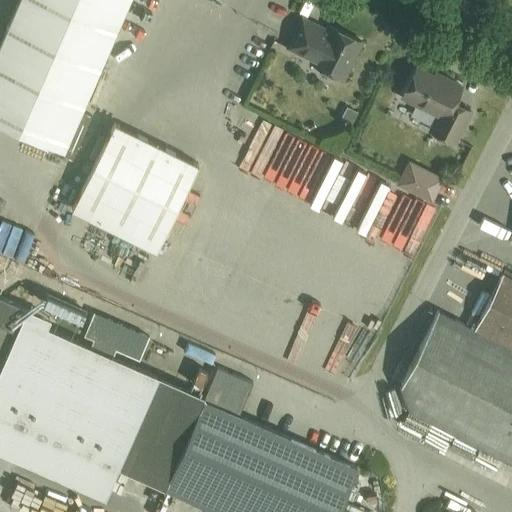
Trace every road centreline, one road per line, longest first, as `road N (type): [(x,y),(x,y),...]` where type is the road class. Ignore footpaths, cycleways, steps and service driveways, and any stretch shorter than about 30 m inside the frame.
road 1 (unclassified): [(511,505),(401,451),(385,438),(372,404),(374,385),(511,121)]
road 2 (unknown): [(243,0),(213,77),(215,145),(243,193),(372,286)]
